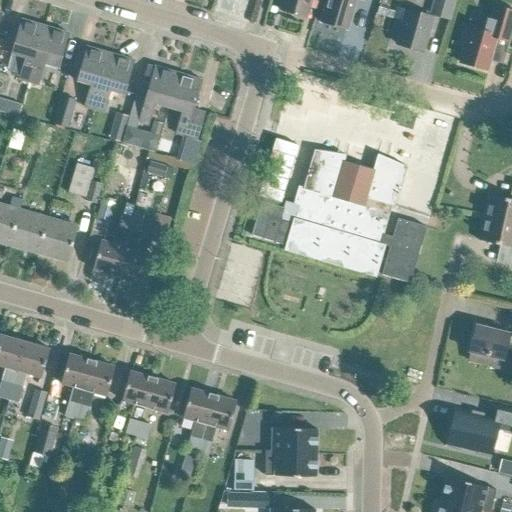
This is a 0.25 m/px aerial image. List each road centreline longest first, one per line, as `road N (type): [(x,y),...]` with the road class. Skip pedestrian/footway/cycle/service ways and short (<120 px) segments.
road 1 (residential): [(180,343),(267,49)]
road 2 (residential): [(511,95),(500,108),(478,112),(285,54)]
road 3 (residential): [(180,343),(347,393),(370,422)]
road 4 (residential): [(0,292),(180,343)]
road 5 (residential): [(267,49),(100,0)]
road 6 (residential): [(370,422),(423,397),(446,293)]
